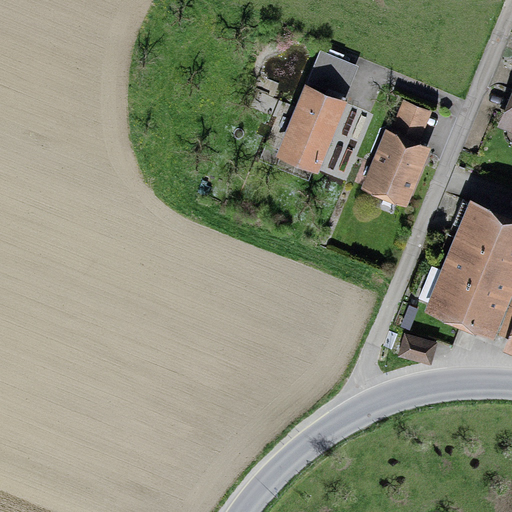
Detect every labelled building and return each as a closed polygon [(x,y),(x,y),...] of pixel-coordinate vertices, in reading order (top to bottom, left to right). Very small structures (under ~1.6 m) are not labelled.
[(352,105),(311,88),(280,160),(320,177),(352,105)] [(511,99),(496,139),(511,145),(511,99)] [(434,115),(407,105),(395,135),(423,145),(434,115)] [(434,152),(390,134),(367,193),(411,210),(434,152)] [(463,238),(511,257),(511,218),(463,199),(451,229),(465,234),(463,238)] [(511,267),(511,257),(463,238),(450,271),(502,292),(511,267)] [(502,292),(450,271),(449,271),(433,265),(420,297),(436,303),(436,305),(489,326),(502,292)] [(433,342),(407,335),(402,351),(429,359),(433,342)]
